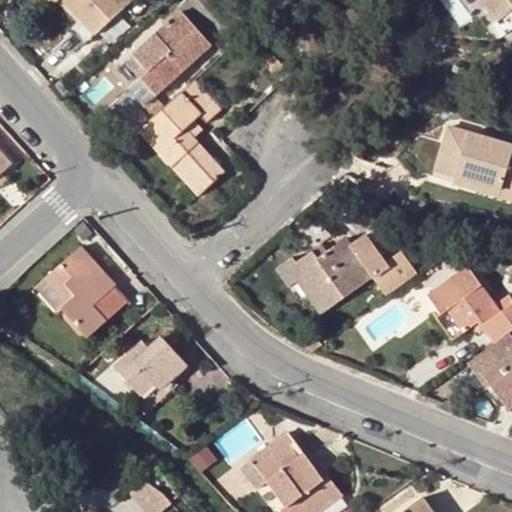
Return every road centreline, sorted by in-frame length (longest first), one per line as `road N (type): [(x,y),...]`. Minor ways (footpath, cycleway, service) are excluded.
road 1 (residential): [(511,457),(265,362),(184,280)]
road 2 (residential): [(184,280),(287,191),(297,168),(283,134)]
road 3 (residential): [(184,280),(83,179)]
road 4 (residential): [(83,179),(0,74)]
